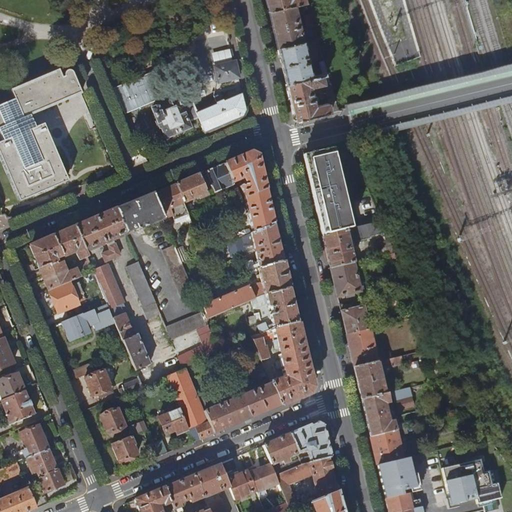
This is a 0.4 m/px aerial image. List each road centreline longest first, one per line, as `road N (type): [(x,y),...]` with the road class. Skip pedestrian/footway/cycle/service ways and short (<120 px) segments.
road 1 (residential): [(275,142),(338,398)]
road 2 (residential): [(0,258),(100,497)]
road 3 (residential): [(100,497),(338,398)]
road 4 (residential): [(351,122),(511,83)]
road 5 (residential): [(271,125),(134,183)]
road 6 (residential): [(134,183),(0,239)]
road 7 (residential): [(134,183),(80,54)]
road 8 (residential): [(241,0),(271,125)]
